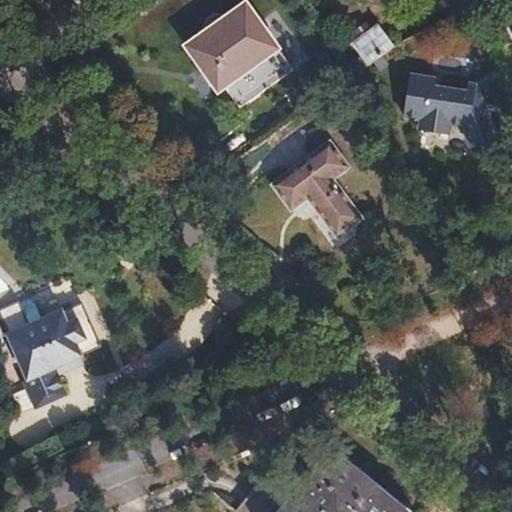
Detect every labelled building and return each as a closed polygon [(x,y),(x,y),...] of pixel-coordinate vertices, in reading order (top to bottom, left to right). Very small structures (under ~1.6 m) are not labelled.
[(203,35),(185,49),(218,94),(223,90),(239,111),(285,76),(269,55),(278,49),(266,32),(245,4),(226,19),(223,15),(216,12),(200,24),(200,31),(203,35)] [(282,20),(266,32),(278,49),(269,55),(285,76),(310,58),(282,20)] [(360,59),(347,68),(353,76),(394,47),(379,26),(351,46),(360,59)] [(438,78),(410,74),(403,118),(423,122),(422,129),(447,133),(448,126),(460,128),(469,150),(498,137),(476,84),(468,83),(467,91),(437,86),(438,78)] [(330,143),(273,184),(291,209),(307,198),(337,239),(362,221),(331,181),(349,168),(330,143)] [(0,297),(8,290),(0,280),(0,297)] [(59,377),(56,371),(80,360),(83,358),(82,357),(101,348),(82,305),(63,313),(63,311),(29,326),(19,303),(0,311),(0,315),(8,335),(6,336),(27,382),(23,383),(35,411),(67,397),(59,377)] [(83,366),(80,360),(56,371),(59,377),(83,366)] [(412,511),(335,446),(280,511),(412,511)]
